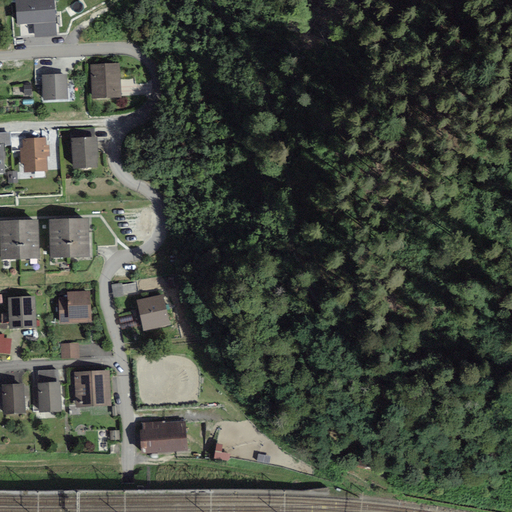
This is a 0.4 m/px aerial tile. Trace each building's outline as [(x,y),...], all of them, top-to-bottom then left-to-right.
[(54,0),(15,0),(17,25),(33,23),(34,38),(57,36),(54,0)] [(121,98),(119,63),(90,65),(92,100),(121,98)] [(66,74),(42,75),(43,101),(67,99),(66,74)] [(76,128),(77,138),(95,137),(95,128),(76,128)] [(10,133),(0,133),(0,144),(3,144),(3,146),(11,146),(10,133)] [(77,138),(71,138),(72,169),(98,168),(96,137),(95,137),(77,138)] [(46,138),(22,139),(23,148),(20,149),(21,163),(23,163),(24,173),(48,171),(47,157),(50,157),(49,146),(46,146),(46,138)] [(17,172),(7,172),(8,184),(17,184),(17,172)] [(88,218),(49,219),(50,258),(89,257),(88,218)] [(38,220),(0,221),(0,238),(1,259),(39,258),(38,220)] [(58,300),(60,324),(91,323),(90,291),(67,292),(67,299),(58,300)] [(136,301),(143,331),(169,325),(162,295),(136,301)] [(34,296),(8,297),(9,329),(36,328),(34,296)] [(4,334),(0,334),(0,353),(10,354),(11,338),(4,338),(4,334)] [(78,343),(60,344),(61,359),(79,358),(78,343)] [(39,383),(37,383),(39,412),(61,411),(59,382),(58,370),(38,371),(39,383)] [(110,370),(74,372),(76,408),(111,406),(110,370)] [(25,414),(24,384),(2,385),(3,415),(25,414)] [(140,431),(142,454),(187,452),(186,420),(143,423),(143,431),(140,431)] [(222,445),(216,444),(213,459),(228,462),(230,454),(221,452),(222,445)] [(269,457),(256,454),(255,462),(267,465),(269,457)]
